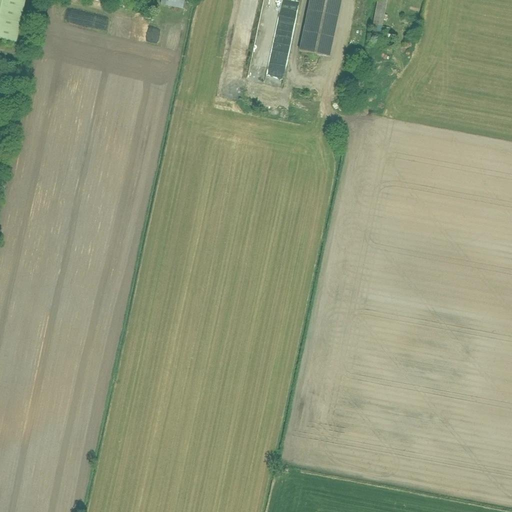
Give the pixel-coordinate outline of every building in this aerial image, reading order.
[(0,0),(0,41),(20,45),(28,0),(0,0)] [(121,0),(119,9),(126,11),(128,0),(121,0)] [(167,0),(166,8),(182,11),(184,0),(167,0)] [(334,0),(312,0),(301,54),(331,61),(343,2),(334,0)] [(375,33),(373,40),(388,44),(390,37),(375,33)]
